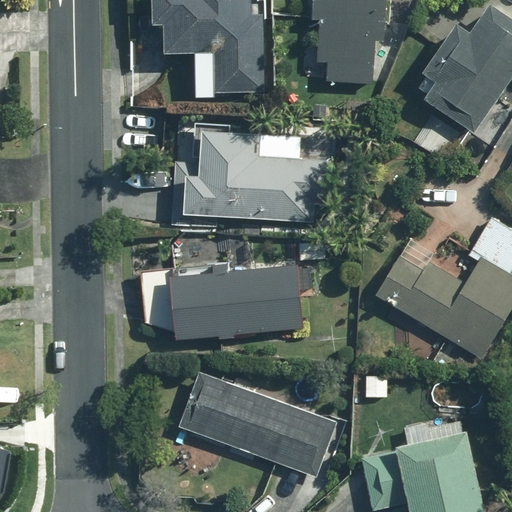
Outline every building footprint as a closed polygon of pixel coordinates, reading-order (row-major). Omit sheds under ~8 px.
[(262,94),(266,16),(248,16),(248,0),(152,0),(151,24),(166,25),(165,52),(211,54),(209,92),(262,94)] [(387,0),(309,0),(309,19),(318,20),(316,84),(374,85),(375,40),(387,41),(387,0)] [(511,77),(511,19),(489,3),(469,32),(457,23),(422,72),(433,80),(422,95),(474,132),(511,77)] [(233,122),(177,120),(172,226),(202,228),(203,217),(314,222),(315,203),(326,204),(329,141),(262,138),(262,132),(232,130),(233,122)] [(407,237),(375,291),(483,357),(511,309),(511,227),(494,217),(462,270),(407,237)] [(171,331),(172,342),(303,331),(298,264),(208,271),(207,262),(140,268),(146,333),(171,331)] [(197,369),(176,426),(316,477),(337,420),(197,369)] [(388,396),(389,374),(364,373),(363,395),(388,396)] [(411,511),(483,511),(462,413),(405,425),(410,449),(361,459),(372,511),(381,511),(410,506),(411,511)]
